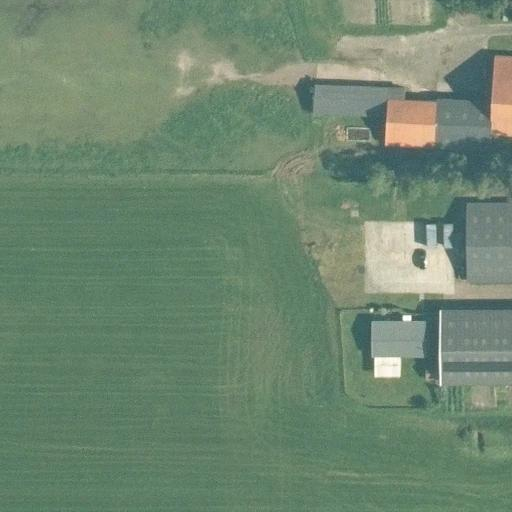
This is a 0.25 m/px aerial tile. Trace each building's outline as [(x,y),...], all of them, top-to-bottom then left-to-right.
[(439,0),(356,0),(357,21),(440,19),(439,0)] [(404,95),(388,94),(386,121),(385,143),(489,148),(490,131),(511,131),(511,54),(495,54),(493,74),(493,97),(436,94),(436,96),(404,95)] [(388,94),(404,95),(404,88),(315,84),(313,111),(343,112),(343,119),(386,121),(388,94)] [(467,279),(511,278),(511,201),(467,202),(467,279)] [(511,303),(442,304),(442,379),(511,378),(511,303)] [(372,354),(426,354),(426,317),(371,318),(372,354)] [(425,364),(426,377),(438,376),(437,363),(425,364)]
